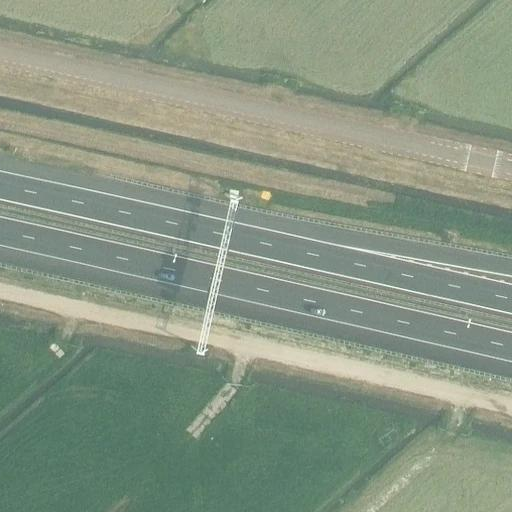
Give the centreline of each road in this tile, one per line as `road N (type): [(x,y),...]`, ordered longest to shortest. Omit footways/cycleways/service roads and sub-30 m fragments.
road 1 (motorway): [(0,232),(511,349)]
road 2 (track): [(0,292),(511,407)]
road 3 (unclassified): [(511,173),(0,58)]
road 4 (motorway): [(511,299),(0,185)]
